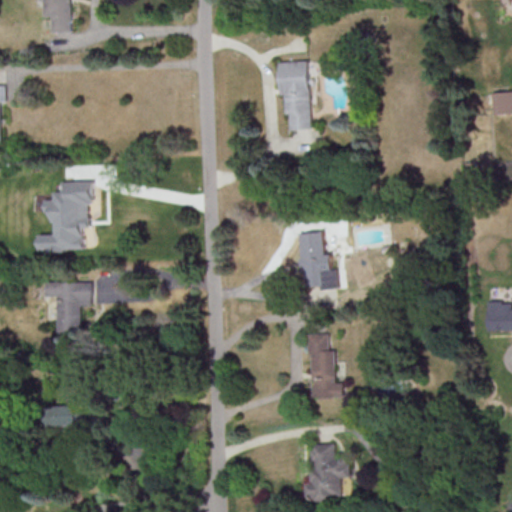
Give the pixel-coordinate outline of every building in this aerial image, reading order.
[(54,32),(73,31),(72,0),(45,0),(46,16),(54,15),(54,32)] [(313,128),(310,60),(280,61),(281,95),(286,94),(287,114),(292,113),(292,129),(313,128)] [(3,101),(8,100),(7,84),(0,84),(0,148),(4,148),(3,101)] [(511,112),(511,90),(495,92),(498,114),(511,112)] [(87,249),(86,227),(93,227),(92,202),(96,202),(95,180),(64,181),(64,191),(56,191),(56,199),(47,199),(47,211),(55,211),(56,233),(41,234),(41,251),(87,249)] [(302,232),(305,286),(323,285),(324,289),(341,288),(340,268),(333,269),(332,253),(326,253),(325,231),(302,232)] [(59,333),(83,332),(82,304),(94,304),(93,280),(47,281),(48,295),(59,295),(59,333)] [(489,330),(511,329),(511,308),(511,309),(511,300),(488,301),(489,330)] [(347,397),(347,382),(339,382),(339,349),(332,350),(332,332),(314,333),(315,397),(347,397)] [(75,404),(50,405),(50,425),(75,424),(75,404)] [(336,442),(313,443),(314,482),(310,482),(310,499),(343,498),(343,476),(351,476),(351,457),(336,458),(336,442)]
